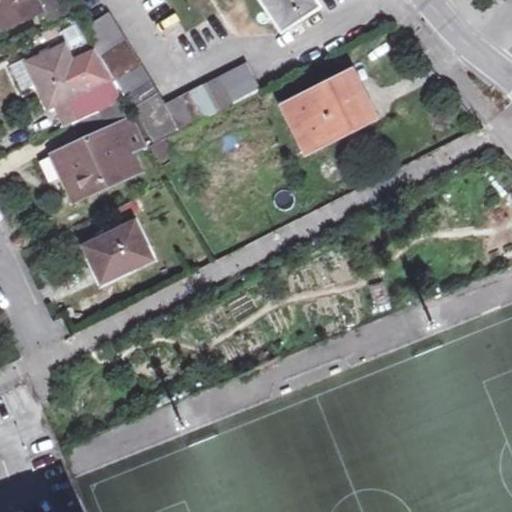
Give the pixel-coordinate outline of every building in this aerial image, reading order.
[(64,6),(60,0),(0,0),(0,22),(0,23),(37,6),(48,28),(72,17),(64,6)] [(260,0),(283,34),(323,8),(317,0),(260,0)] [(84,28),(155,144),(160,141),(260,90),(259,87),(247,64),(165,105),(109,13),(84,28)] [(67,125),(69,123),(94,112),(85,93),(111,80),(93,52),(71,63),(64,48),(23,68),(32,87),(43,112),(51,109),(57,122),(64,118),(67,125)] [(346,76),(286,105),(308,151),(369,122),(346,76)] [(94,112),(97,110),(122,99),(111,80),(85,93),(94,112)] [(69,174),(61,178),(71,198),(102,184),(103,188),(139,171),(117,125),(107,130),(97,110),(94,112),(69,123),(78,141),(58,150),(69,174)] [(169,156),(160,141),(155,144),(151,146),(160,161),(169,156)] [(69,174),(58,150),(50,154),(61,178),(69,174)] [(152,259),(132,222),(81,250),(101,287),(152,259)] [(82,324),(76,311),(64,316),(69,329),(82,324)]
